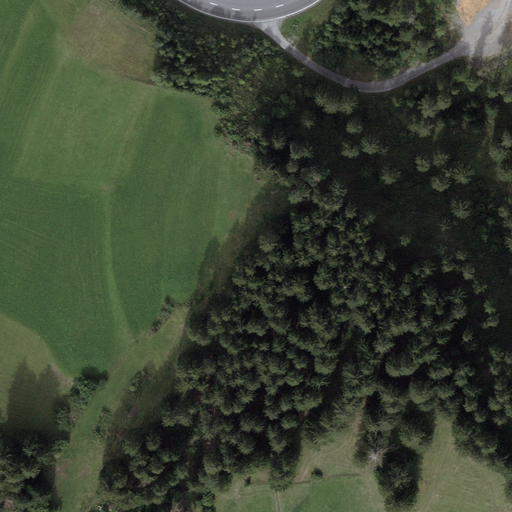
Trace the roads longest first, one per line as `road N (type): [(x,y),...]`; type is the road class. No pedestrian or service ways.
road 1 (track): [(118,511),(182,449),(320,358),(329,374),(282,445),(274,473),(279,511)]
road 2 (track): [(258,10),(284,45),(323,73),(376,88),(452,54),(490,27),(504,0)]
